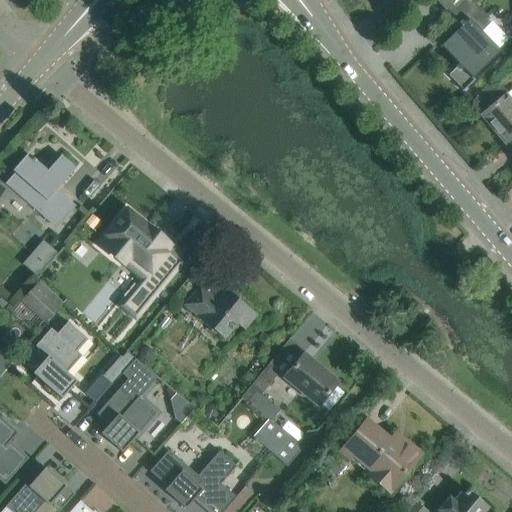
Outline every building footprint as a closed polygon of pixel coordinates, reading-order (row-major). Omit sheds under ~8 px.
[(500,52),(481,32),(492,21),(471,0),(465,0),(450,15),(461,26),(440,46),(441,47),(444,43),(462,62),(459,65),(458,64),(455,67),(456,68),(449,75),(463,89),(462,90),(462,91),(474,80),(472,78),(486,65),(500,52)] [(511,101),(504,93),(502,95),(506,90),(491,78),(471,103),(482,112),(480,114),(506,144),(511,139),(511,101)] [(74,205),(54,188),(58,183),(60,185),(74,169),(60,156),(46,171),(35,161),(36,160),(33,158),(32,159),(27,155),(28,155),(27,154),(12,171),(13,171),(15,172),(6,183),(56,227),(75,205),(74,205)] [(116,225),(101,243),(103,244),(102,245),(104,247),(105,246),(122,260),(121,261),(123,263),(124,262),(143,278),(142,279),(156,291),(181,261),(168,250),(170,247),(169,246),(170,245),(167,243),(167,244),(150,230),(150,229),(148,227),(147,229),(127,212),(119,221),(117,220),(114,224),(116,225)] [(40,281),(22,300),(45,322),(63,303),(40,281)] [(244,328),(254,316),(256,317),(256,316),(243,305),(246,302),(237,295),(234,298),(226,291),(217,302),(200,288),(187,303),(185,305),(198,316),(197,317),(223,338),(236,322),(244,328)] [(47,356),(32,373),(61,399),(77,381),(66,372),(81,355),(76,350),(86,340),(87,339),(67,321),(56,333),(54,330),(51,327),(35,345),(39,349),(47,356)] [(144,349),(140,354),(141,359),(145,363),(151,362),(154,358),(154,352),(149,348),(144,349)] [(121,373),(135,358),(126,352),(122,357),(120,355),(102,376),(112,384),(121,373)] [(337,382),(323,370),(320,374),(301,359),(304,355),(303,354),(290,369),(283,378),(317,406),(324,397),(337,382)] [(157,377),(141,363),(135,358),(121,373),(127,379),(96,414),(108,424),(100,433),(121,452),(156,413),(139,398),(157,377)] [(257,390),(248,401),(271,421),(280,410),(257,390)] [(208,407),(205,412),(206,417),(210,421),(216,420),(219,416),(218,410),(214,406),(208,407)] [(0,480),(5,484),(28,457),(10,441),(18,432),(0,416),(0,480)] [(268,419),(254,436),(273,453),(286,465),(302,448),(268,419)] [(408,469),(420,454),(404,440),(399,447),(377,429),(374,433),(363,425),(367,421),(366,420),(353,435),(340,451),(371,478),(368,481),(380,491),(383,488),(388,492),(408,469)] [(193,499),(207,511),(223,511),(236,497),(221,483),(236,466),(219,450),(197,475),(168,449),(149,471),(167,487),(164,490),(185,508),(193,499)] [(26,482),(5,506),(11,511),(58,511),(62,508),(53,501),(66,486),(45,467),(29,485),(26,482)] [(481,511),(485,507),(465,491),(454,503),(449,499),(437,511),(426,511),(428,511),(419,503),(411,511),(481,511)] [(69,511),(95,511),(94,510),(92,511),(80,500),(69,511)]
